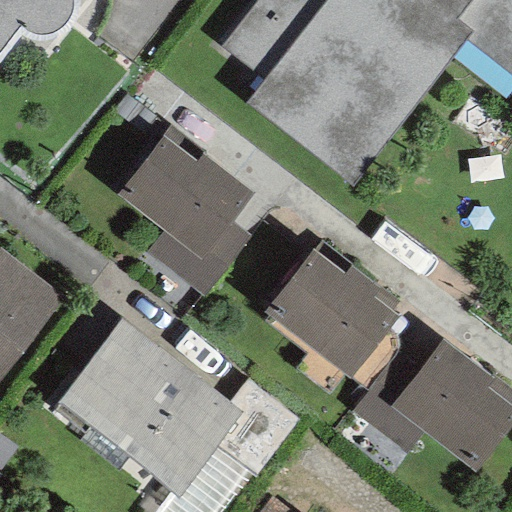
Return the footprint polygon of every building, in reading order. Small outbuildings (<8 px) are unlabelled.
[(0,0),(0,60),(20,35),(33,40),(46,40),(58,34),(69,24),(72,6),(71,0),(0,0)] [(263,82),(245,105),(337,175),(347,182),(458,38),(511,79),(511,0),(254,0),(218,48),(263,82)] [(248,236),(228,221),(245,201),(251,192),(202,154),(195,162),(161,136),(115,195),(161,230),(144,253),(203,297),(248,236)] [(0,394),(70,301),(0,248),(0,394)] [(310,250),(262,313),(348,379),(396,316),(390,311),(397,302),(349,265),(342,274),(310,250)] [(122,320),(56,402),(169,492),(177,498),(216,450),(243,416),(122,320)] [(422,432),(474,472),(511,422),(511,394),(441,340),(416,372),(393,356),(350,412),(405,453),(422,432)] [(0,470),(16,447),(0,437),(0,470)] [(220,511),(249,476),(216,450),(177,498),(169,492),(153,511),(220,511)] [(287,511),(270,499),(259,511),(287,511)]
